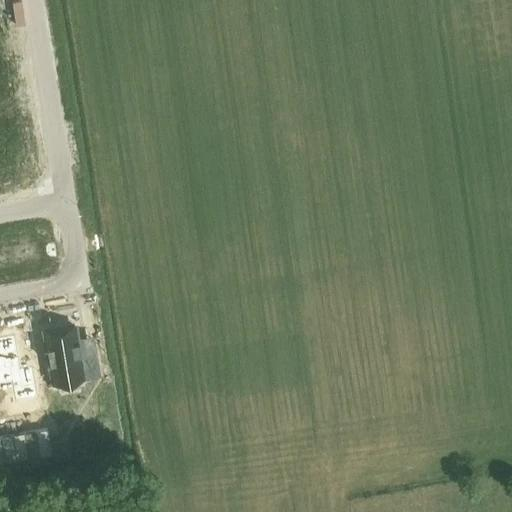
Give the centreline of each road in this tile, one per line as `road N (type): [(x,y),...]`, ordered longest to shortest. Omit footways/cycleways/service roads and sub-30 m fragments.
road 1 (residential): [(63,199),(30,0)]
road 2 (residential): [(0,298),(79,286),(63,199)]
